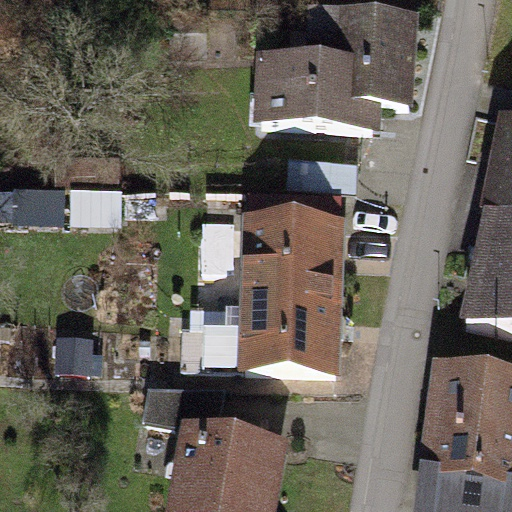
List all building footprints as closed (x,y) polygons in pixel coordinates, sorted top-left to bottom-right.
[(420,28),(326,27),(326,75),(257,74),(257,147),(382,148),(382,120),(419,120),(420,28)] [(511,138),(498,136),(454,339),(511,351),(511,138)] [(297,168),(296,197),(362,198),(363,169),(297,168)] [(341,241),(245,241),(245,392),(341,392),(341,241)] [(244,380),(244,319),(207,319),(206,379),(244,380)] [(511,390),(442,383),(431,491),(511,498),(511,390)] [(273,511),(282,462),(183,445),(171,511),(273,511)] [(511,511),(511,509),(424,499),(422,511),(511,511)]
